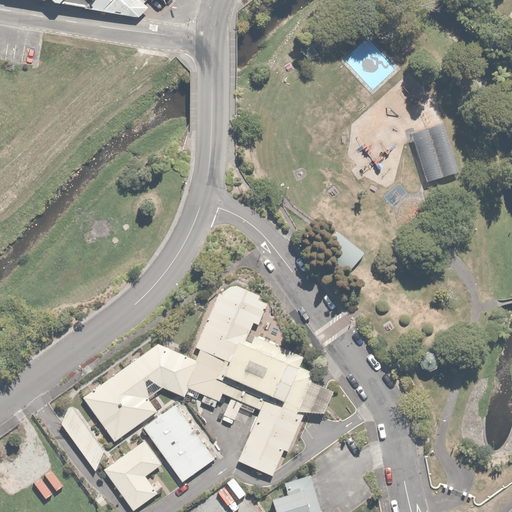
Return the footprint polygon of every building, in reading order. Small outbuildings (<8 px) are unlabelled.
[(47,0),(138,17),(150,5),(144,0),(47,0)] [(443,124),(407,134),(421,181),(457,171),(443,124)] [(338,230),(321,252),(349,273),(365,251),(338,230)] [(275,475),(322,375),(245,340),(265,297),(226,279),(190,357),(175,390),(211,405),(218,389),(262,409),(239,458),(275,475)] [(85,397),(118,443),(162,411),(152,397),(164,388),(175,390),(190,357),(160,344),(85,397)] [(60,422),(95,468),(104,447),(69,402),(60,422)] [(216,460),(177,405),(144,428),(184,483),(216,460)] [(163,464),(147,443),(108,471),(136,509),(159,492),(147,475),(163,464)] [(322,511),(312,484),(275,498),(281,511),(322,511)] [(58,511),(44,491),(25,504),(30,511),(88,511),(78,497),(64,506),(65,509),(60,511),(58,511)] [(15,511),(8,502),(0,508),(0,509),(2,511),(15,511)]
